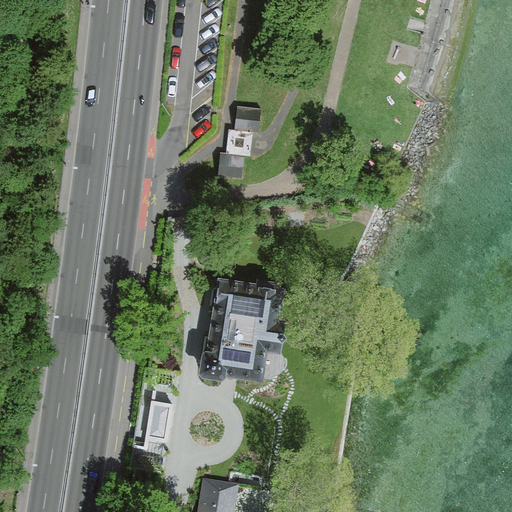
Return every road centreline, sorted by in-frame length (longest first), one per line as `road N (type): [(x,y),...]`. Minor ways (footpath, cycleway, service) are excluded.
road 1 (primary): [(108,0),(43,511)]
road 2 (primary): [(85,511),(150,0)]
